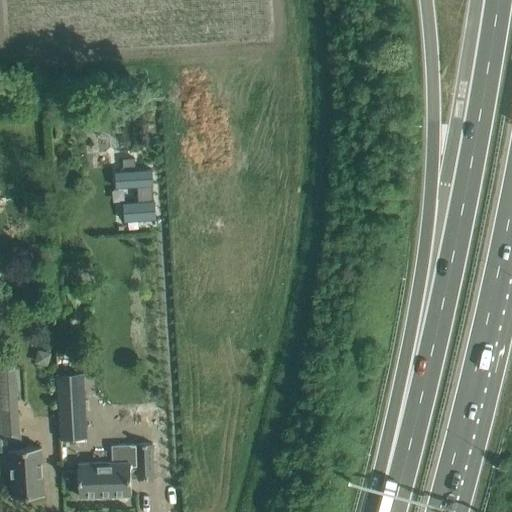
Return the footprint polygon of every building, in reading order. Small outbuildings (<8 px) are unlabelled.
[(151,169),(116,172),(117,188),(137,186),(138,202),(123,203),(125,221),(155,219),(151,169)] [(13,367),(0,367),(0,433),(17,432),(13,367)] [(82,373),(56,375),(60,439),(86,437),(82,373)] [(79,497),(111,496),(131,495),(130,479),(154,478),(153,458),(152,443),(135,443),(135,445),(110,446),(111,463),(78,464),(78,477),(79,497)] [(9,449),(11,477),(12,497),(44,495),(41,447),(9,449)]
